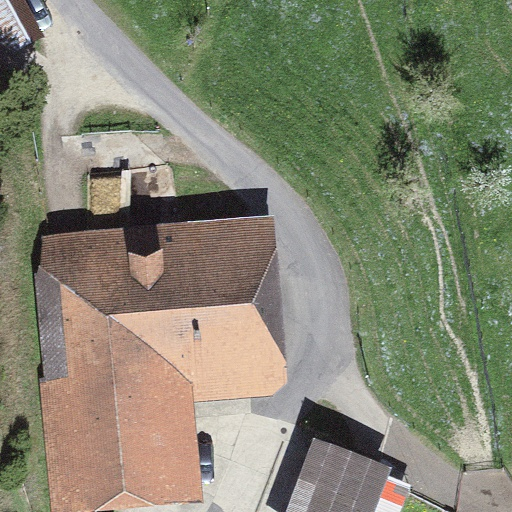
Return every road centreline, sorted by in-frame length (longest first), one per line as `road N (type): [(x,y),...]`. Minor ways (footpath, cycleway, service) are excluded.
road 1 (unclassified): [(71,0),(254,187),(289,248),(304,297),(300,347),(222,511)]
road 2 (track): [(300,347),(426,471),(491,511)]
